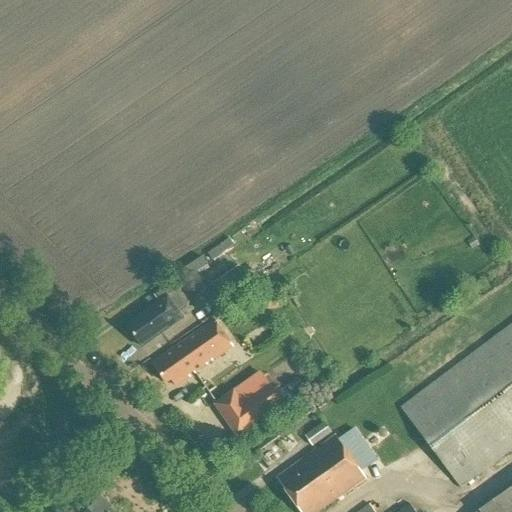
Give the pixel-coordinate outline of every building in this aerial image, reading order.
[(474,239),(468,243),(472,250),(478,246),(474,239)] [(254,286),(239,266),(204,292),(219,312),(254,286)] [(180,319),(167,301),(188,286),(182,277),(156,295),(159,301),(123,326),(139,348),(180,319)] [(245,335),(253,350),(283,333),(275,318),(245,335)] [(173,387),(224,351),(206,325),(149,364),(163,384),(168,380),(173,387)] [(234,392),(215,406),(238,439),(284,406),(270,386),(244,405),(234,392)] [(447,399),(399,434),(414,454),(461,419),(447,399)] [(325,423),(305,436),(313,447),(332,434),(325,423)] [(296,511),(317,511),(362,480),(358,476),(378,462),(355,430),(335,444),(331,438),(274,480),(296,511)] [(511,511),(511,485),(469,511),(511,511)] [(85,511),(75,511),(71,508),(68,511),(112,511),(109,509),(111,507),(100,497),(85,511)] [(377,511),(372,503),(356,511),(417,511),(413,504),(397,511),(377,511)]
